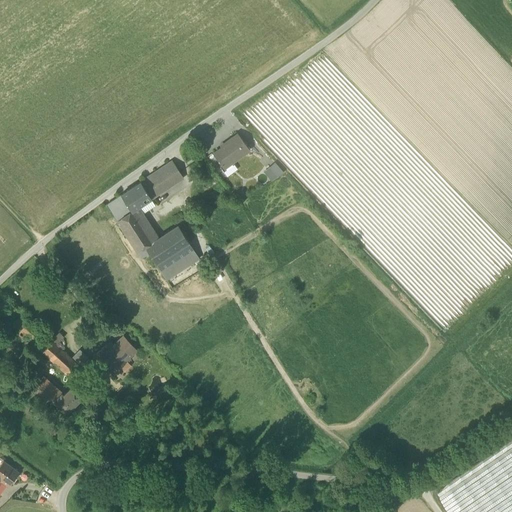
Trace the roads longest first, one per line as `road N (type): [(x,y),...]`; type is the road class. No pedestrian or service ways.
road 1 (residential): [(42,241),(375,0)]
road 2 (unclassified): [(62,511),(63,490),(81,472),(115,464),(422,488)]
road 3 (track): [(0,283),(42,241),(0,195)]
